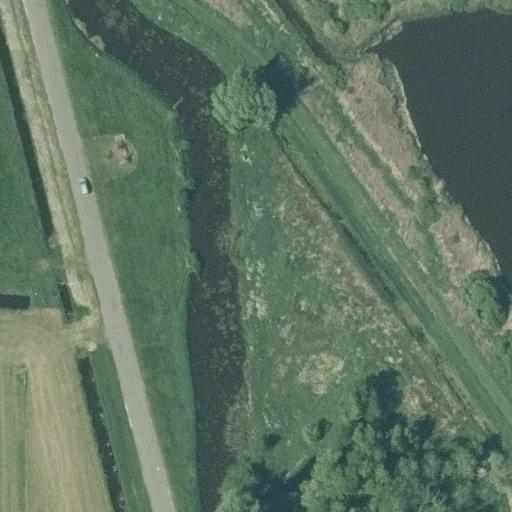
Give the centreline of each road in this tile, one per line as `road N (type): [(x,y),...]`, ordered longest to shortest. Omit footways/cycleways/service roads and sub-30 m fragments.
road 1 (track): [(176,0),(316,130),(511,417)]
road 2 (tertiary): [(162,511),(27,0)]
